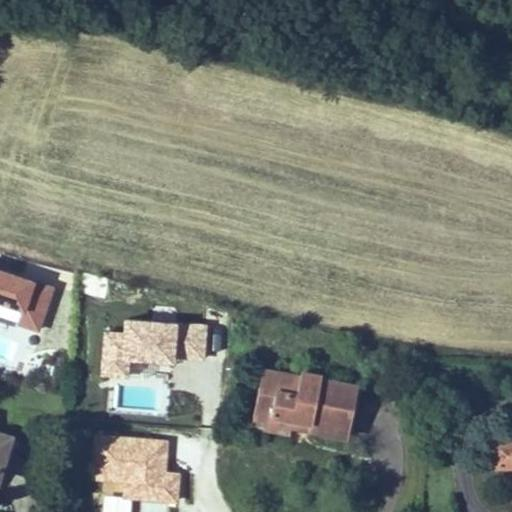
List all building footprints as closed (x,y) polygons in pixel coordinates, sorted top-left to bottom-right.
[(0,302),(20,308),(15,323),(38,330),(52,285),(0,269),(0,302)] [(106,334),(106,373),(109,373),(109,416),(170,416),(171,322),(124,322),(124,334),(106,334)] [(203,360),(205,325),(177,324),(175,358),(203,360)] [(337,492),(345,437),(304,431),(305,423),(281,420),(280,429),(257,426),(255,446),(237,443),(232,478),(254,481),(255,471),(298,477),(297,486),(318,489),(337,492)] [(239,424),(237,443),(255,446),(257,426),(239,424)] [(0,477),(12,438),(0,434),(0,477)] [(179,473),(164,472),(166,439),(93,435),(91,478),(123,479),(122,499),(178,501),(179,473)] [(511,511),(511,482),(479,482),(478,511),(511,511)]
